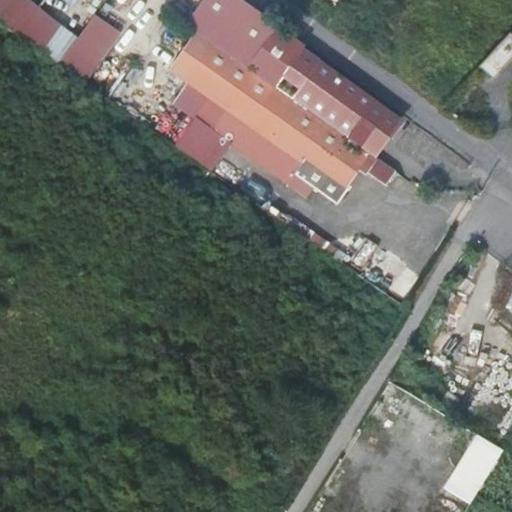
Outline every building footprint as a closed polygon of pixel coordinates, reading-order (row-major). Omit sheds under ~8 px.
[(61,25),(27,0),(0,0),(0,16),(45,48),(61,25)] [(59,0),(77,12),(85,0),(59,0)] [(174,1),(166,11),(196,33),(168,70),(186,83),(212,102),(218,93),(225,98),(219,108),(224,111),(208,132),(286,187),(286,188),(303,200),(311,189),(331,204),(337,204),(345,192),(340,189),(355,167),(359,170),(357,172),(364,177),(366,174),(384,187),(393,173),(371,158),(400,118),(302,50),(306,45),(286,30),(241,0),(205,0),(194,16),(174,1)] [(118,33),(93,16),(77,38),(61,25),(45,48),(86,78),(118,33)] [(493,78),(511,57),(511,33),(509,31),(478,65),(493,78)] [(208,132),(224,111),(219,108),(212,102),(186,83),(171,104),(208,132)] [(473,503),(504,448),(475,432),(444,486),(473,503)]
